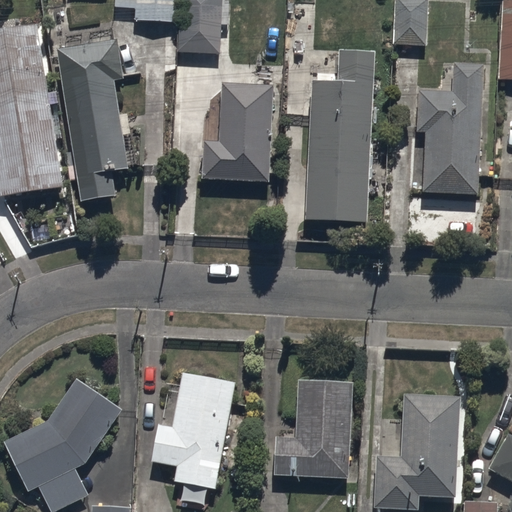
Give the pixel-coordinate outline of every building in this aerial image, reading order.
[(114,0),(114,23),(137,23),(137,30),(179,30),(179,0),(114,0)] [(181,0),(181,61),(224,61),(224,0),(181,0)] [(499,88),(511,88),(511,4),(503,4),(500,55),(488,54),(487,70),(500,71),(499,88)] [(429,53),(430,6),(396,5),(395,53),(429,53)] [(0,40),(0,207),(65,197),(38,34),(0,40)] [(57,59),(73,158),(65,160),(67,172),(77,171),(84,213),(120,207),(116,183),(132,181),(126,145),(133,144),(130,124),(123,125),(117,92),(128,90),(121,49),(57,59)] [(369,234),(376,60),(340,58),(338,89),(313,88),(307,231),(369,234)] [(481,204),(485,73),(455,72),(454,100),(419,99),(417,142),(426,142),(424,202),(481,204)] [(276,94),(224,92),(221,151),(206,150),(204,188),(271,191),(276,94)] [(236,377),(184,367),(174,425),(160,422),(154,455),(177,459),(174,477),(217,485),(236,377)] [(49,416),(4,437),(29,487),(39,482),(53,509),(88,491),(75,465),(86,460),(124,405),(78,373),(49,416)] [(350,475),(353,377),(299,376),(297,433),(275,432),(274,473),(350,475)] [(421,493),(457,495),(461,391),(405,389),(403,452),(378,451),(376,505),(421,507),(421,493)] [(511,509),(511,430),(509,429),(490,463),(511,475),(511,501),(509,508),(511,509)] [(499,511),(500,498),(465,496),(464,511),(499,511)] [(129,511),(129,505),(92,503),(91,511),(129,511)]
